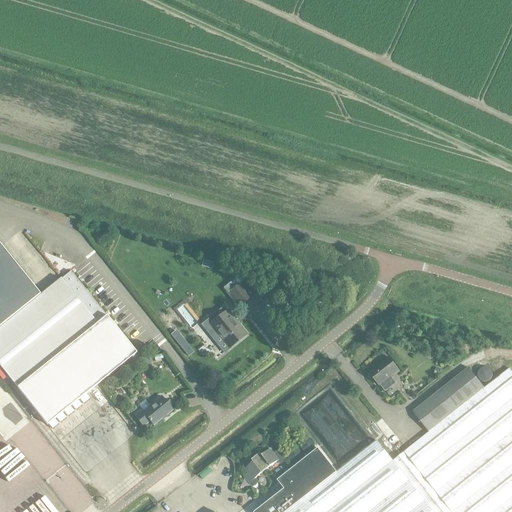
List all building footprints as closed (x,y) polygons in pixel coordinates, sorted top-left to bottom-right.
[(135,354),(105,316),(71,272),(61,279),(60,278),(40,295),(0,245),(0,366),(47,425),(135,354)] [(230,292),(241,304),(250,297),(240,284),(230,292)] [(227,311),(210,325),(222,340),(226,338),(232,346),(246,334),(227,311)] [(145,354),(136,361),(143,370),(152,363),(145,354)] [(369,373),(369,375),(369,376),(369,377),(370,378),(371,379),(372,380),(373,380),(375,380),(379,386),(380,385),(385,391),(394,384),(394,381),(391,377),(399,370),(388,358),(369,373)] [(429,433),(404,452),(393,461),(433,511),(511,511),(511,371),(510,369),(485,388),(469,368),(413,412),(429,433)] [(150,421),(153,426),(172,410),(162,398),(143,413),(143,411),(135,417),(143,427),(150,421)] [(433,511),(393,461),(377,441),(337,472),(318,449),(278,481),(284,489),(255,511),(433,511)] [(277,452),(274,454),(270,450),(262,456),(260,454),(256,457),(267,470),(278,462),(280,465),(285,461),(277,452)] [(267,470),(256,457),(252,460),(254,463),(245,469),(249,474),(246,476),(253,486),(258,482),(255,479),(267,470)]
